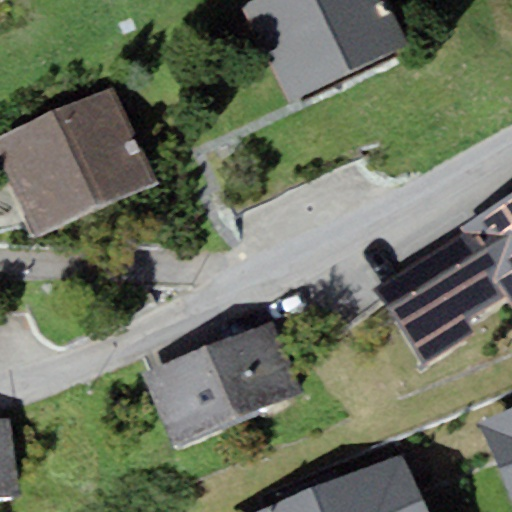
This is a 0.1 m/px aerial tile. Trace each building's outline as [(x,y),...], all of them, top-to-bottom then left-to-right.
[(388,0),(250,0),(242,5),(291,102),(410,42),(388,0)] [(0,135),(0,145),(40,234),(157,182),(114,85),(0,135)] [(511,302),(511,197),(465,228),(468,233),(507,295),(511,302)] [(467,321),(507,295),(468,233),(375,292),(422,364),(474,331),(467,321)] [(145,373),(174,444),(306,391),(276,319),(145,373)] [(511,500),(511,408),(478,423),(511,500)] [(12,418),(0,419),(0,496),(20,494),(12,418)] [(428,511),(403,452),(258,511),(428,511)]
